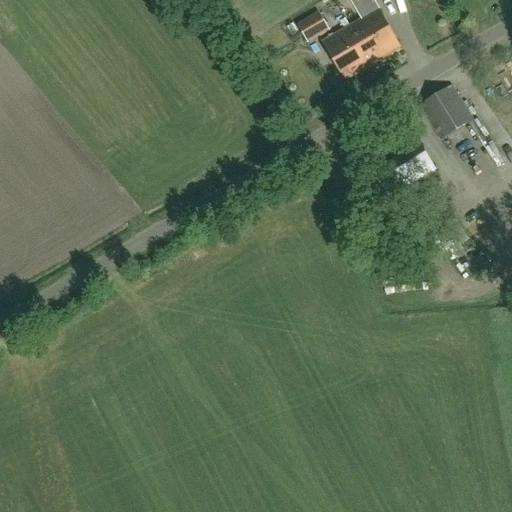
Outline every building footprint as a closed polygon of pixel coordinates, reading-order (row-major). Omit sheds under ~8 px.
[(350,0),(362,20),(323,43),(345,81),(401,49),(371,0),(350,0)] [(307,44),(329,31),(318,14),(297,26),(307,44)] [(420,108),(442,142),(474,122),(452,88),(420,108)] [(435,170),(419,145),(372,176),(387,200),(435,170)] [(411,204),(432,238),(445,230),(457,222),(436,189),(411,204)]
